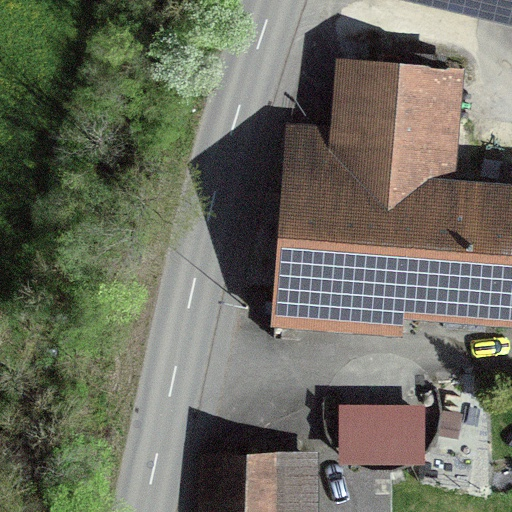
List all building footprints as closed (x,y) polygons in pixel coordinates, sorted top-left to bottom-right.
[(511,0),(369,0),(511,32),(511,0)] [(331,128),(284,125),(271,333),(279,333),(279,338),(300,339),(301,336),(403,342),(404,328),(511,335),(511,190),(457,187),(465,74),(447,73),(448,59),(403,56),(402,66),(335,62),(331,128)] [(426,469),(426,407),(337,407),(337,469),(426,469)] [(318,511),(319,455),(196,454),(195,511),(318,511)] [(368,489),(375,489),(375,494),(392,494),(392,479),(384,479),(384,475),(368,475),(368,489)]
